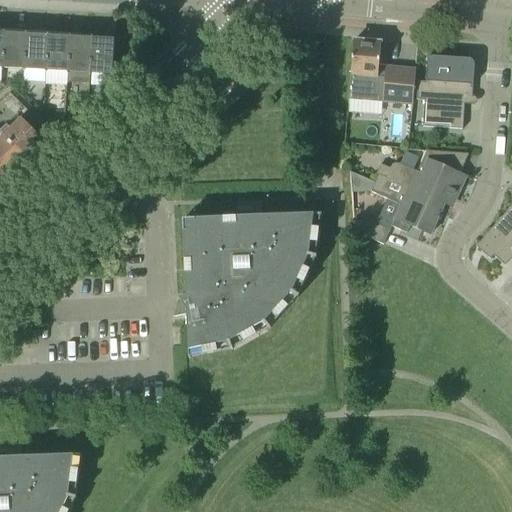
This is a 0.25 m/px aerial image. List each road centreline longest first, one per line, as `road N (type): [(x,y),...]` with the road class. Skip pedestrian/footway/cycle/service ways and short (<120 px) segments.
road 1 (residential): [(511,319),(455,268),(457,238),(485,194),(493,155),(499,19)]
road 2 (residential): [(499,19),(281,4)]
road 3 (residential): [(162,362),(152,208),(105,170)]
road 4 (tertiary): [(165,108),(184,101),(281,4)]
road 5 (tertiary): [(0,275),(105,170)]
road 6 (tertiary): [(253,2),(171,88),(165,108)]
